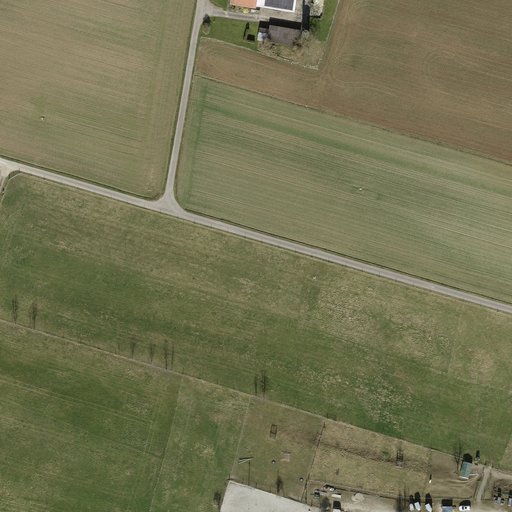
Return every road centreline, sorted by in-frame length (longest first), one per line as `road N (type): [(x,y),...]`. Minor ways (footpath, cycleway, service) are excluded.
road 1 (track): [(511,311),(0,163)]
road 2 (track): [(167,210),(202,0)]
